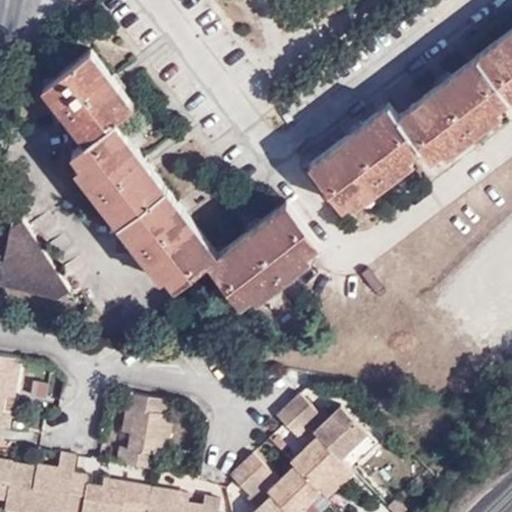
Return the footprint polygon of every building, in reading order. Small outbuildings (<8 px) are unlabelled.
[(511,26),(397,115),(389,103),(310,163),(343,205),(354,197),(359,202),(415,159),(411,154),(422,145),(431,156),(442,148),(448,154),(503,110),(498,104),(511,93),(511,26)] [(320,241),(288,199),(219,252),(116,118),(134,103),(91,49),(45,84),(86,137),(72,149),(83,162),(76,168),(163,278),(168,274),(177,286),(209,261),(242,302),(253,293),(259,299),(314,256),(309,251),(320,241)] [(4,270),(18,290),(60,299),(72,289),(24,219),(12,228),(4,270)] [(0,285),(0,286),(18,290),(4,270),(0,285)] [(23,357),(0,353),(0,424),(12,427),(14,413),(5,411),(7,396),(9,384),(19,386),(23,357)] [(17,398),(19,386),(9,384),(7,396),(17,398)] [(164,414),(167,397),(129,391),(125,420),(132,422),(131,432),(130,446),(120,445),(119,460),(159,467),(161,452),(168,453),(173,415),(164,414)] [(319,413),(301,391),(289,402),(352,470),(379,447),(341,406),(332,415),(325,409),(319,413)] [(305,445),(291,458),(296,464),(321,491),(327,498),(356,474),(352,470),(289,402),(277,413),(305,445)] [(132,422),(125,420),(124,431),(131,432),(132,422)] [(8,497),(6,507),(37,511),(66,511),(73,472),(76,453),(60,450),(57,467),(55,481),(35,478),(34,466),(14,462),(8,497)] [(272,472),(253,451),(242,461),(262,483),(272,472)] [(0,495),(8,497),(14,462),(0,458),(0,495)] [(289,511),(268,489),(262,483),(242,461),(231,472),(249,493),(248,496),(259,508),(254,511),(289,511)] [(55,481),(57,467),(35,463),(34,466),(35,478),(55,481)] [(268,489),(289,511),(299,511),(321,491),(296,464),(279,479),(268,489)] [(73,472),(66,511),(148,511),(153,485),(115,479),(113,491),(103,489),(87,487),(87,474),(73,472)] [(279,479),(272,472),(262,483),(268,489),(279,479)] [(105,477),(103,489),(113,491),(115,479),(105,477)] [(153,485),(148,511),(218,511),(221,497),(205,494),(203,506),(187,503),(176,502),(178,489),(153,485)] [(176,502),(187,503),(189,491),(178,489),(176,502)] [(391,511),(383,503),(372,511),(391,511)]
